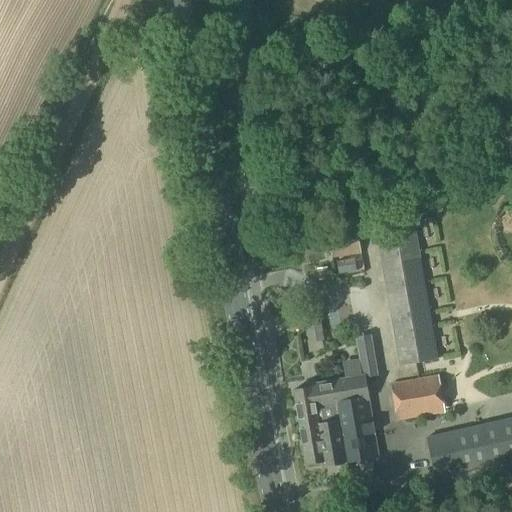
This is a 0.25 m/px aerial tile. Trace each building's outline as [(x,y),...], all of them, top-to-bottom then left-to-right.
[(400,366),(437,360),(413,222),(376,229),(400,366)] [(331,260),(361,254),(358,231),(327,236),(331,260)] [(318,282),(329,280),(327,268),(317,269),(318,282)] [(309,344),(324,341),(321,320),(305,323),(309,344)] [(358,341),(363,374),(377,372),(371,339),(358,341)] [(378,459),(374,435),(364,378),(293,391),(306,466),(308,465),(308,469),(324,466),(324,468),(378,459)] [(437,379),(393,387),(399,420),(443,412),(437,379)] [(435,478),(435,480),(438,497),(511,479),(511,419),(426,439),(435,478)]
